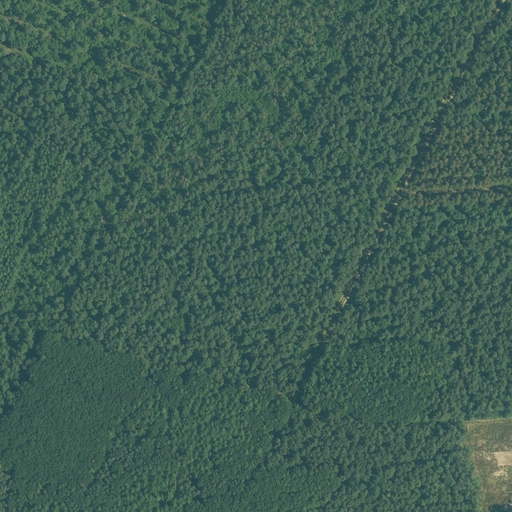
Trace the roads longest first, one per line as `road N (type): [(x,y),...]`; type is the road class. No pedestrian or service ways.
road 1 (track): [(0,321),(352,419),(395,426),(511,417)]
road 2 (track): [(262,466),(500,0)]
road 3 (track): [(0,45),(170,97)]
